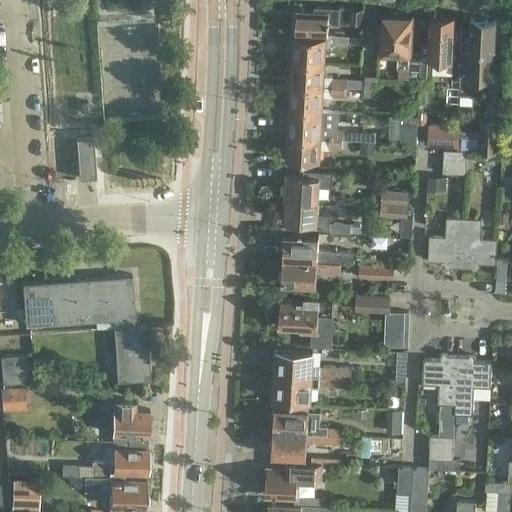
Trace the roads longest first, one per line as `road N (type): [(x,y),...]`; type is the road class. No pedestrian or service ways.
road 1 (tertiary): [(190,511),(211,211)]
road 2 (residential): [(30,221),(21,0)]
road 3 (tertiary): [(211,211),(219,0)]
road 4 (residential): [(30,221),(211,211)]
road 5 (residential): [(406,457),(412,327)]
